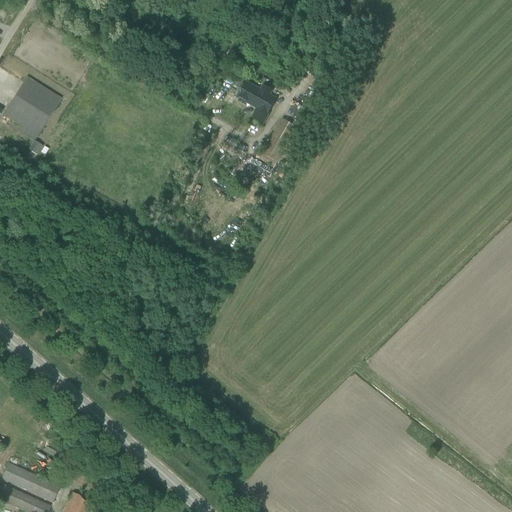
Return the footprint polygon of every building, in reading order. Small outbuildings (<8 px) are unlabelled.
[(27,78),(4,115),(38,136),(61,98),(27,78)] [(242,91),(238,97),(258,109),(253,118),(263,124),(268,115),(275,102),(268,98),(269,96),(272,91),(262,85),(259,90),(256,88),(246,83),(245,85),(244,85),(243,85),(242,85),(241,86),(240,87),(240,88),(240,89),(240,90),(241,91),(242,91)] [(283,120),(263,154),(277,162),(288,169),(298,152),(308,135),(297,128),(283,120)] [(31,152),(37,156),(42,146),(37,143),(31,152)] [(9,464),(2,479),(53,502),(60,487),(9,464)] [(48,511),(51,507),(0,483),(0,500),(25,511),(48,511)] [(86,511),(91,502),(73,493),(63,511),(86,511)]
